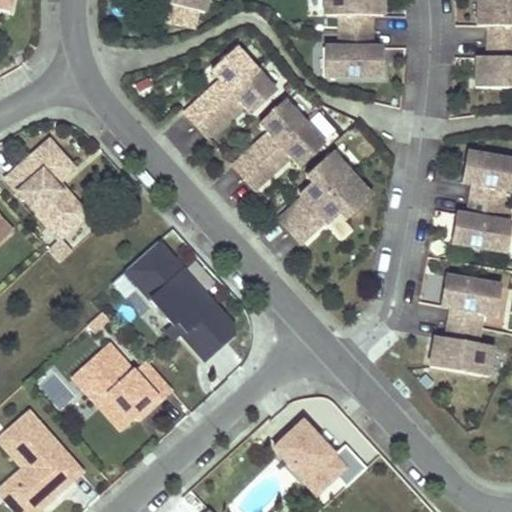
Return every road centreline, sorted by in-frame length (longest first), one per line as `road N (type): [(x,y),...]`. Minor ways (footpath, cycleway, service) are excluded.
road 1 (residential): [(339,361),(392,307),(427,86),(428,0)]
road 2 (residential): [(83,69),(111,113),(314,333)]
road 3 (residential): [(118,511),(314,333)]
road 4 (residential): [(339,361),(464,497),(511,510)]
